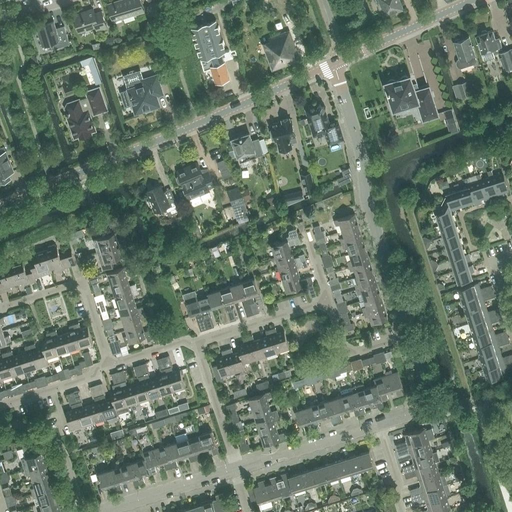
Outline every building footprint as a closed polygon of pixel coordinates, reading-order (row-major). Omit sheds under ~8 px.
[(144,12),(140,0),(121,0),(108,4),(113,21),(144,12)] [(376,0),(381,12),(383,11),(385,16),(403,9),(400,0),(376,0)] [(93,9),(74,15),(79,32),(96,26),(97,32),(107,28),(102,12),(95,14),(93,9)] [(192,27),(191,28),(193,32),(192,32),(194,37),(195,39),(195,41),(196,46),(197,46),(198,49),(198,50),(199,55),(201,59),(200,59),(202,64),(202,63),(203,65),(202,65),(204,70),(204,71),(205,70),(211,68),(216,83),(230,79),(227,70),(224,62),(221,53),(225,52),(226,52),(226,51),(224,46),(225,46),(223,40),(221,35),(220,31),(219,25),(218,26),(216,20),(217,20),(216,20),(216,21),(207,23),(207,24),(203,25),(192,28),(192,27)] [(54,22),(37,27),(43,46),(52,43),(54,49),(70,44),(69,41),(64,26),(56,29),(54,24),(54,22)] [(148,22),(145,29),(151,31),(154,24),(148,22)] [(300,60),(290,30),(270,38),(271,41),(263,43),(273,70),(300,60)] [(494,54),(499,53),(504,70),(511,67),(511,54),(510,49),(503,51),(502,49),(500,50),(499,47),(502,46),(499,37),(495,38),(493,31),(489,32),(488,31),(487,31),(486,30),(482,31),(481,33),(480,33),(480,35),(476,36),(481,53),(492,49),(494,54)] [(461,68),(477,63),(475,55),(475,54),(469,36),(465,38),(464,37),(461,38),(462,39),(461,39),(460,38),(455,40),(456,41),(454,42),(460,59),(458,59),(457,61),(457,64),(457,66),(459,67),(461,68)] [(113,37),(105,40),(107,48),(116,45),(113,37)] [(90,57),(88,64),(89,65),(96,84),(102,82),(93,56),(90,57)] [(157,74),(144,78),(142,71),(125,76),(136,112),(144,110),(146,112),(150,111),(151,107),(159,105),(156,96),(164,94),(157,74)] [(388,82),(385,83),(391,100),(389,100),(389,102),(390,108),(392,109),(393,109),(394,110),(405,106),(406,106),(407,106),(408,106),(409,105),(410,105),(418,102),(424,120),(438,116),(429,87),(416,91),(410,75),(408,76),(407,75),(406,75),(405,75),(404,75),(403,76),(402,76),(401,77),(401,78),(395,80),(394,79),(393,79),(392,79),(391,79),(390,80),(389,81),(388,81),(388,82)] [(463,97),(470,95),(466,82),(459,84),(463,97)] [(459,84),(453,86),(457,99),(463,97),(459,84)] [(68,104),(67,106),(67,108),(69,112),(68,112),(68,114),(69,114),(70,116),(68,116),(75,137),(80,135),(81,137),(92,133),(91,132),(93,131),(91,125),(93,124),(90,114),(93,112),(94,114),(108,109),(100,87),(87,91),(89,97),(80,100),(80,99),(70,102),(68,104)] [(305,109),(305,110),(306,110),(314,135),(313,135),(314,137),(315,136),(325,133),(329,144),(344,140),(338,120),(329,122),(325,108),(326,107),(319,104),(318,105),(306,109),(306,108),(305,109)] [(445,113),(449,124),(447,124),(450,132),(458,129),(452,111),(445,113)] [(277,141),(280,151),(292,148),(290,138),(295,137),(291,119),(290,119),(290,118),(282,119),(282,121),(272,124),(273,130),(270,131),(272,140),(276,140),(276,141),(277,141)] [(232,139),(238,156),(239,156),(241,162),(264,154),(259,139),(252,141),(249,133),(232,139)] [(0,153),(0,183),(0,184),(11,179),(9,174),(14,172),(6,151),(0,153)] [(226,158),(217,162),(219,167),(228,164),(226,158)] [(200,195),(210,191),(208,185),(214,183),(208,170),(202,172),(198,162),(190,165),(191,168),(179,173),(180,174),(178,176),(177,178),(177,180),(178,181),(179,183),(181,183),(183,183),(190,199),(191,199),(193,205),(203,201),(200,195)] [(344,176),(338,178),(340,184),(352,180),(351,167),(350,167),(342,170),(344,176)] [(488,171),(489,177),(491,176),(497,194),(498,198),(505,196),(504,192),(509,190),(503,173),(493,176),(492,170),(488,171)] [(311,173),(302,175),(306,192),(315,190),(311,173)] [(491,176),(489,177),(482,179),(480,174),(476,175),(478,181),(480,180),(486,198),(485,198),(486,201),(493,199),(492,196),(497,194),(491,176)] [(485,198),(486,198),(480,180),(478,181),(471,183),(469,177),(465,179),(467,187),(469,186),(474,201),(475,205),(482,203),(481,199),(485,198)] [(469,186),(467,187),(460,189),(458,183),(454,184),(456,191),(457,190),(462,205),(474,201),(469,186)] [(146,192),(150,200),(147,201),(150,207),(152,206),(155,212),(165,208),(169,216),(180,211),(175,199),(169,201),(162,185),(154,188),(146,192)] [(240,187),(228,190),(237,219),(238,219),(249,216),(240,187)] [(248,189),(242,191),(245,200),(251,198),(248,189)] [(302,190),(295,192),(297,200),(304,197),(302,190)] [(457,190),(456,191),(446,194),(447,195),(442,204),(451,208),(462,205),(457,190)] [(277,196),(268,199),(271,209),(281,205),(277,196)] [(451,208),(442,204),(437,213),(436,213),(439,225),(455,220),(451,208)] [(340,224),(342,230),(358,225),(355,214),(334,220),(336,226),(340,224)] [(455,220),(439,225),(443,237),(459,232),(455,220)] [(362,237),(358,225),(342,230),(344,237),(340,238),(341,243),(362,237)] [(286,237),(287,240),(272,245),(276,256),(292,251),(290,245),(295,243),(295,245),(301,243),(296,228),(290,230),(289,232),(289,234),(288,236),(286,237)] [(316,233),(314,234),(316,239),(326,236),(324,231),(323,231),(322,232),(316,233)] [(75,232),(69,234),(72,244),(78,242),(77,237),(75,232)] [(462,243),(459,232),(443,237),(446,248),(462,243)] [(97,252),(101,250),(119,245),(115,233),(93,240),(97,252)] [(326,236),(316,239),(317,244),(319,244),(325,242),(326,242),(328,241),(326,236)] [(366,248),(362,237),(341,243),(343,248),(347,247),(350,253),(366,248)] [(466,254),(462,243),(446,248),(450,259),(466,254)] [(51,267),(57,265),(59,270),(70,267),(65,253),(60,254),(57,246),(56,246),(56,245),(54,244),(49,246),(48,247),(48,249),(45,250),(51,267)] [(123,257),(119,245),(101,250),(97,252),(103,270),(116,265),(115,260),(123,257)] [(366,248),(350,253),(352,260),(347,261),(349,266),(369,260),(366,248)] [(52,272),(51,267),(45,250),(33,253),(36,262),(30,264),(31,267),(34,277),(52,272)] [(70,267),(76,265),(71,251),(65,253),(70,267)] [(279,268),(306,260),(304,254),(299,255),(299,256),(294,258),(292,251),(276,256),(279,268)] [(466,254),(450,259),(454,271),(469,266),(469,265),(468,261),(471,260),(469,253),(466,254)] [(234,254),(229,256),(232,266),(237,264),(234,254)] [(283,279),(299,274),(297,268),(302,266),(303,268),(308,266),(306,260),(279,268),(283,279)] [(369,260),(349,266),(350,271),(355,270),(357,276),(373,271),(369,260)] [(34,277),(31,267),(26,269),(23,261),(11,264),(16,281),(23,279),(24,284),(35,280),(34,277)] [(16,281),(11,264),(0,267),(0,271),(2,276),(0,276),(0,291),(11,288),(10,283),(16,281)] [(469,266),(454,271),(457,283),(473,278),(471,272),(475,271),(473,264),(469,265),(469,266)] [(108,272),(112,284),(128,279),(126,272),(131,271),(130,265),(108,272)] [(373,271),(357,276),(352,278),(356,289),(377,283),(373,271)] [(299,274),(283,279),(287,291),(313,283),(311,276),(306,278),(306,279),(301,281),(299,274)] [(253,314),(259,313),(256,301),(254,302),(253,296),(260,294),(255,278),(243,281),(253,314)] [(128,279),(112,284),(115,296),(137,289),(136,284),(130,286),(128,279)] [(231,285),(236,302),(243,300),(245,305),(244,305),(247,316),(253,314),(243,281),(231,285)] [(457,289),(461,301),(474,296),(493,290),(491,284),(480,288),(478,282),(457,289)] [(380,295),(377,283),(356,289),(358,294),(362,293),(364,300),(380,295)] [(222,296),(230,322),(237,320),(233,309),(232,309),(230,304),(236,302),(231,285),(220,289),(222,296)] [(139,294),(137,289),(115,296),(119,307),(135,302),(133,295),(139,294)] [(222,296),(220,289),(208,293),(214,309),(220,307),(222,312),(221,312),(224,323),(230,322),(222,296)] [(461,301),(465,312),(485,306),(484,300),(495,296),(493,290),(474,296),(461,301)] [(207,329),(202,313),(197,296),(196,291),(184,294),(190,316),(196,315),(201,331),(207,329)] [(214,309),(208,293),(197,296),(202,313),(207,329),(214,327),(209,310),(214,309)] [(363,313),(368,311),(384,306),(380,295),(364,300),(366,306),(362,308),(363,313)] [(123,318),(144,311),(143,307),(137,309),(135,302),(119,307),(123,318)] [(363,313),(365,318),(369,316),(372,323),(388,318),(384,306),(368,311),(363,313)] [(465,312),(469,323),(500,314),(499,308),(487,311),(485,306),(465,312)] [(126,330),(142,325),(140,318),(146,316),(144,311),(123,318),(126,330)] [(469,323),(472,335),(493,329),(491,323),(502,319),(500,314),(469,323)] [(79,323),(74,324),(81,347),(93,343),(88,327),(81,329),(79,323)] [(65,334),(70,350),(81,347),(74,324),(70,326),(71,332),(65,334)] [(122,338),(127,335),(122,325),(118,327),(122,338)] [(126,330),(128,335),(125,336),(127,343),(130,342),(152,335),(150,330),(144,331),(142,325),(126,330)] [(277,333),(276,328),(271,329),(278,351),(289,347),(284,331),(277,333)] [(266,355),(278,351),(271,329),(266,331),(267,336),(261,339),(266,355)] [(472,335),(476,346),(508,336),(506,331),(495,334),(493,329),(472,335)] [(0,331),(0,343),(11,340),(9,335),(5,337),(3,330),(0,331)] [(70,350),(65,334),(58,336),(56,330),(51,332),(58,354),(70,350)] [(47,357),(58,354),(51,332),(46,333),(48,339),(41,341),(43,347),(47,357)] [(248,337),(255,358),(266,355),(261,339),(254,341),(253,335),(248,337)] [(476,346),(479,358),(500,351),(498,346),(509,342),(508,336),(476,346)] [(255,358),(248,337),(243,338),(245,344),(238,346),(240,352),(243,362),(244,362),(255,358)] [(111,341),(109,342),(111,348),(120,345),(118,339),(117,340),(117,339),(111,341)] [(47,357),(43,347),(37,349),(35,343),(30,345),(37,367),(49,363),(47,357)] [(37,367),(30,345),(25,346),(27,352),(20,354),(26,370),(37,367)] [(240,352),(233,354),(232,348),(227,349),(234,371),(246,368),(244,362),(243,362),(240,352)] [(227,349),(222,351),(224,357),(217,359),(219,365),(213,367),(217,381),(223,379),(222,375),(234,371),(227,349)] [(26,370),(20,354),(14,356),(12,351),(7,352),(14,374),(26,370)] [(86,360),(87,366),(94,364),(90,351),(83,353),(86,360)] [(479,358),(483,369),(511,360),(511,353),(502,357),(500,351),(479,358)] [(0,360),(0,368),(3,378),(14,374),(7,352),(2,354),(4,359),(0,360)] [(163,357),(173,390),(185,386),(180,370),(173,372),(172,367),(173,367),(169,355),(163,357)] [(173,390),(163,357),(157,359),(161,370),(162,370),(163,375),(157,377),(162,394),(173,390)] [(511,360),(483,369),(487,381),(507,375),(505,369),(511,366),(511,360)] [(140,365),(151,397),(153,396),(162,394),(157,377),(150,379),(149,374),(150,374),(146,363),(140,365)] [(151,397),(140,365),(134,367),(138,378),(139,377),(141,382),(134,385),(139,401),(148,398),(151,397)] [(117,372),(128,404),(130,404),(139,401),(134,385),(127,387),(126,381),(127,381),(123,370),(117,372)] [(385,373),(386,375),(391,392),(396,390),(398,395),(405,393),(398,372),(392,374),(391,371),(385,373)] [(113,398),(116,408),(128,404),(117,372),(111,374),(115,385),(116,384),(118,390),(111,392),(113,398)] [(391,392),(386,375),(374,379),(376,385),(381,401),(382,401),(388,399),(386,393),(391,392)] [(96,385),(101,401),(106,417),(118,414),(116,408),(113,398),(106,400),(104,394),(106,394),(102,383),(96,385)] [(370,405),(365,388),(363,384),(352,387),(360,414),(365,412),(364,407),(370,405)] [(106,417),(101,401),(96,385),(90,387),(93,398),(95,398),(96,403),(90,405),(95,421),(106,417)] [(382,401),(381,401),(376,385),(365,388),(370,405),(377,403),(378,408),(384,406),(382,401)] [(340,391),(342,396),(347,412),(354,410),(356,415),(360,414),(352,387),(340,391)] [(73,392),(83,425),(95,421),(90,405),(83,407),(82,402),(83,401),(79,390),(73,392)] [(249,398),(253,410),(269,405),(267,398),(273,396),(271,391),(249,398)] [(73,392),(67,394),(71,405),(72,405),(73,410),(67,412),(72,428),(83,425),(73,392)] [(330,399),(337,421),(342,420),(340,414),(347,412),(342,396),(330,399)] [(332,423),(337,421),(330,399),(319,403),(324,419),(330,417),(332,423)] [(317,421),(324,419),(319,403),(307,407),(314,429),(319,427),(317,421)] [(253,410),(257,421),(279,414),(277,409),(271,411),(269,405),(253,410)] [(308,424),(309,430),(314,429),(307,407),(296,410),(301,427),(308,424)] [(257,421),(260,433),(277,427),(275,421),(280,419),(279,414),(257,421)] [(277,427),(260,433),(264,444),(286,437),(284,432),(279,434),(277,427)] [(407,440),(395,444),(397,450),(429,440),(425,428),(405,434),(407,440)] [(212,430),(200,434),(205,450),(212,448),(214,454),(219,452),(212,430)] [(189,438),(196,460),(201,458),(199,452),(205,450),(200,434),(189,438)] [(191,461),(196,460),(189,438),(177,442),(182,458),(189,456),(191,461)] [(429,440),(397,450),(399,456),(410,452),(412,458),(433,451),(429,440)] [(166,445),(173,467),(178,465),(176,460),(182,458),(177,442),(166,445)] [(166,469),(173,467),(166,445),(155,449),(160,465),(164,463),(166,469)] [(150,474),(157,472),(155,466),(160,465),(155,449),(143,452),(145,458),(150,474)] [(11,450),(3,452),(5,459),(14,457),(11,450)] [(374,466),(369,451),(358,455),(362,469),(374,466)] [(404,473),(416,469),(436,462),(436,461),(440,460),(437,451),(433,452),(433,451),(412,458),(414,463),(402,467),(404,473)] [(28,464),(24,466),(25,471),(46,464),(42,452),(26,457),(28,464)] [(351,473),(362,469),(358,455),(346,458),(351,473)] [(133,462),(140,484),(145,482),(143,476),(150,474),(145,458),(133,462)] [(346,458),(335,462),(340,477),(351,473),(346,458)] [(122,465),(127,482),(133,480),(135,485),(140,484),(133,462),(122,465)] [(340,477),(335,462),(323,465),(328,480),(340,477)] [(440,474),(436,462),(416,469),(404,473),(406,478),(417,475),(419,480),(440,474)] [(50,475),(46,464),(25,471),(27,476),(31,474),(34,481),(50,475)] [(117,491),(122,490),(120,484),(127,482),(122,465),(110,469),(117,491)] [(323,465),(312,469),(317,484),(328,480),(323,465)] [(112,493),(117,491),(110,469),(98,473),(103,489),(110,487),(112,493)] [(317,484),(312,469),(301,473),(305,488),(317,484)] [(282,479),(278,480),(277,480),(283,497),(295,494),(294,491),(293,491),(289,476),(288,473),(281,475),(282,479)] [(305,488),(301,473),(289,476),(293,491),(294,491),(305,488)] [(444,485),(440,474),(419,480),(421,486),(410,490),(412,495),(444,485)] [(53,487),(50,475),(34,481),(36,487),(31,489),(33,493),(53,487)] [(271,501),(283,497),(277,480),(278,480),(276,476),(269,478),(270,482),(266,484),(271,501)] [(259,486),(254,488),(248,490),(251,501),(257,499),(259,505),(271,501),(266,484),(265,479),(258,482),(259,486)] [(371,483),(373,489),(384,485),(382,479),(371,483)] [(444,485),(412,495),(413,501),(425,498),(427,503),(447,497),(444,485)] [(57,498),(53,487),(33,493),(34,498),(39,497),(41,503),(57,498)] [(229,511),(223,493),(216,495),(217,499),(212,500),(215,511),(229,511)] [(418,511),(439,511),(444,511),(451,508),(447,497),(427,503),(428,509),(418,511)] [(38,511),(53,511),(61,510),(57,498),(41,503),(43,510),(38,511)] [(203,511),(215,511),(212,500),(201,504),(203,511)]
